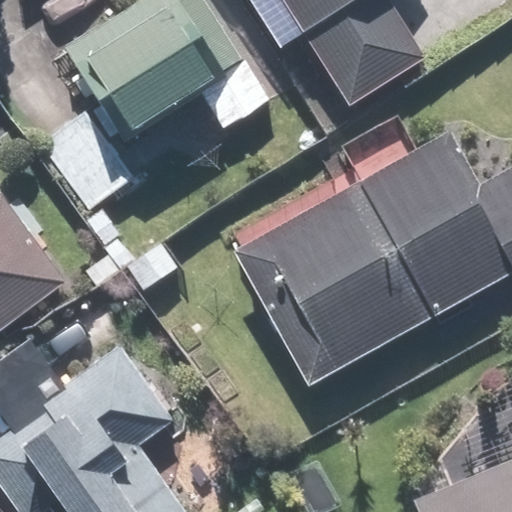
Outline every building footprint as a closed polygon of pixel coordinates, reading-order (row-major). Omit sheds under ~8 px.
[(207,0),(147,0),(72,47),(128,138),(205,90),(228,129),(271,102),(207,0)] [(291,0),(352,104),(431,57),(397,0),(291,0)] [(87,109),(39,146),(88,210),(136,173),(87,109)] [(511,171),(485,186),(456,132),(239,249),(311,381),(511,272),(511,171)] [(0,330),(70,279),(5,190),(0,193),(0,330)] [(40,511),(48,505),(54,511),(69,511),(75,507),(79,511),(193,511),(142,451),(183,417),(121,344),(0,447),(0,489),(19,511),(40,511)] [(428,511),(511,511),(511,458),(421,495),(428,511)]
